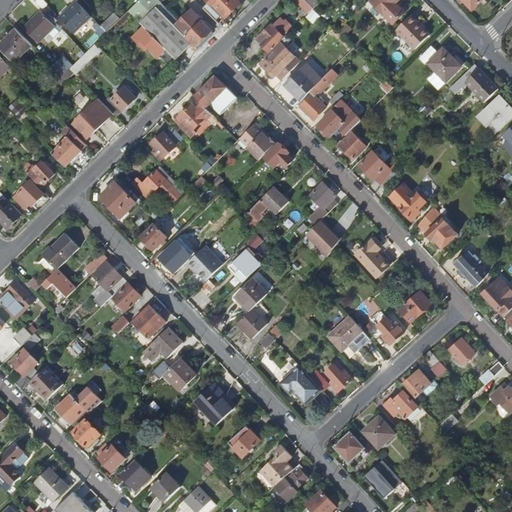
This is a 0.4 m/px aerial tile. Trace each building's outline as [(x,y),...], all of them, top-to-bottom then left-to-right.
[(213,32),(191,9),(177,23),(154,0),(141,0),(138,3),(128,13),(132,17),(140,24),(144,28),(176,61),(192,45),(196,49),(213,32)] [(203,0),(208,4),(211,7),(213,6),(226,19),(241,4),(236,0),(203,0)] [(315,9),(306,0),(296,0),(310,14),(315,9)] [(306,0),(315,9),(324,1),(322,0),(306,0)] [(376,0),(373,3),(395,25),(407,14),(398,4),(401,0),(376,0)] [(460,0),(463,3),(465,1),(475,11),(485,0),(460,0)] [(77,2),(60,19),(75,35),(93,18),(77,2)] [(204,9),(217,21),(221,17),(211,7),(208,4),(204,9)] [(46,16),(55,24),(57,22),(48,13),(46,16)] [(115,13),(102,27),(108,33),(112,29),(121,20),(115,13)] [(121,20),(112,29),(115,33),(132,17),(128,13),(124,17),(121,20)] [(41,14),(25,29),(39,44),(55,28),(53,26),(55,24),(46,16),(44,17),(41,14)] [(399,33),(418,51),(433,36),(414,17),(399,33)] [(293,29),(283,19),(275,27),(273,25),(259,40),(270,52),(286,37),(286,36),(293,29)] [(347,24),(339,33),(345,39),(354,30),(347,24)] [(134,38),(141,45),(146,51),(148,49),(160,61),(162,59),(172,70),(179,63),(176,61),(144,28),(134,38)] [(17,30),(0,46),(16,63),(33,46),(17,30)] [(286,37),(270,52),(271,53),(266,58),(268,60),(263,66),(276,80),(279,77),(283,81),(301,63),(288,50),(288,45),(291,41),(286,36),(286,37)] [(67,45),(75,53),(79,48),(71,41),(67,45)] [(87,53),(93,59),(102,50),(96,44),(87,53)] [(431,65),(448,83),(463,68),(446,50),(431,65)] [(65,54),(54,64),(63,74),(74,64),(65,54)] [(0,56),(0,78),(11,68),(0,56)] [(302,70),(287,86),(302,101),(323,80),(309,65),(304,71),(302,70)] [(462,78),(486,104),(500,91),(477,65),(462,78)] [(302,101),(298,105),(314,121),(326,108),(322,104),(324,101),(320,97),(318,99),(315,96),(319,92),(321,94),(339,76),(333,70),(323,80),(302,101)] [(213,81),(196,98),(201,103),(207,109),(211,105),(222,115),(237,99),(219,80),(213,81)] [(382,86),(389,94),(394,89),(391,85),(387,81),(382,86)] [(110,97),(103,104),(114,115),(117,118),(137,99),(126,88),(112,100),(110,97)] [(340,93),(330,103),(336,108),(343,101),(346,98),(340,93)] [(511,108),(502,98),(480,118),(489,128),(494,124),(501,132),(511,121),(511,108)] [(99,100),(74,124),(88,139),(114,115),(103,104),(99,100)] [(354,129),(363,121),(343,101),(336,108),(333,111),(334,112),(320,126),(333,139),(342,130),(347,136),(354,129)] [(179,118),(186,125),(182,129),(192,139),(197,135),(194,132),(205,121),(214,129),(220,122),(207,109),(201,103),(196,107),(193,104),(179,118)] [(429,106),(420,114),(422,117),(431,108),(429,106)] [(431,108),(422,117),(426,120),(434,112),(431,108)] [(363,121),(354,129),(359,134),(368,125),(363,121)] [(241,139),(250,148),(249,149),(260,161),(276,145),(271,139),(270,140),(263,134),(264,132),(258,125),(254,126),(241,139)] [(162,161),(169,155),(174,161),(184,151),(178,146),(185,140),(171,126),(153,144),(159,151),(156,155),(162,161)] [(70,138),(54,153),(67,166),(72,161),(75,164),(84,155),(84,151),(89,147),(73,130),(67,135),(70,138)] [(448,137),(459,148),(466,141),(457,131),(456,130),(448,137)] [(354,134),(341,147),(355,161),(368,148),(354,134)] [(280,144),(266,158),(276,169),(279,165),(281,167),(283,164),(287,169),(294,162),(289,156),(291,154),(280,144)] [(361,167),(375,181),(376,180),(383,187),(384,185),(392,174),(387,169),(388,168),(374,154),(361,167)] [(27,173),(42,189),(57,175),(44,162),(36,168),(34,167),(27,173)] [(134,185),(148,200),(159,189),(170,201),(168,202),(172,206),(185,193),(162,169),(145,186),(139,180),(134,185)] [(498,175),(509,187),(511,184),(511,182),(502,171),(498,175)] [(392,174),(384,185),(391,190),(400,178),(393,173),(392,174)] [(219,178),(212,186),(216,189),(223,182),(219,178)] [(31,183),(15,199),(25,210),(32,204),(34,206),(44,196),(31,183)] [(101,198),(121,219),(136,205),(116,183),(101,198)] [(312,197),(322,207),(309,219),(316,226),(322,221),(336,207),(338,205),(335,201),(337,198),(324,185),(312,197)] [(264,199),(278,214),(291,202),(276,187),(264,199)] [(408,187),(394,200),(407,216),(417,207),(416,206),(424,199),(422,196),(418,198),(408,187)] [(263,200),(250,213),(254,218),(249,223),(254,229),(266,217),(263,215),(270,208),(263,200)] [(0,221),(8,230),(23,216),(13,205),(5,213),(0,207),(0,221)] [(445,250),(460,237),(444,218),(436,209),(421,226),(434,242),(437,240),(445,250)] [(307,236),(329,258),(339,245),(341,241),(322,221),(316,226),(307,236)] [(155,226),(142,239),(154,251),(168,239),(155,226)] [(265,260),(267,257),(256,250),(264,239),(258,234),(248,249),(265,260)] [(52,247),(44,255),(58,271),(59,270),(81,249),(67,235),(53,249),(52,247)] [(175,245),(161,259),(176,274),(190,260),(186,256),(195,247),(189,241),(180,250),(175,245)] [(377,243),(361,259),(362,260),(379,245),(377,243)] [(362,260),(380,279),(396,264),(379,245),(362,260)] [(205,248),(186,266),(194,274),(195,272),(207,283),(209,280),(217,273),(224,266),(205,248)] [(230,268),(244,283),(262,266),(248,251),(230,268)] [(457,265),(463,271),(461,274),(466,280),(469,278),(479,289),(486,281),(477,271),(486,264),(478,256),(477,257),(471,252),(457,265)] [(99,269),(108,259),(103,253),(86,269),(92,275),(99,269)] [(291,267),(294,270),(299,275),(305,269),(297,261),(291,267)] [(108,262),(94,277),(107,290),(95,301),(102,308),(108,302),(113,297),(128,283),(108,262)] [(77,290),(58,271),(51,278),(45,284),(49,289),(56,283),(69,297),(77,290)] [(216,288),(209,280),(207,283),(200,290),(207,297),(216,288)] [(254,280),(237,297),(251,312),(252,311),(259,304),(265,299),(265,298),(268,295),(254,280)] [(506,318),(508,316),(511,312),(511,294),(500,282),(485,296),(506,318)] [(18,284),(0,300),(0,302),(17,320),(36,302),(18,284)] [(130,285),(115,299),(113,297),(108,302),(112,307),(117,302),(127,312),(142,298),(130,285)] [(275,292),(281,298),(284,293),(278,288),(275,292)] [(421,293),(400,313),(412,325),(433,306),(421,293)] [(265,299),(260,305),(263,308),(268,302),(265,299)] [(151,307),(135,323),(151,339),(167,323),(151,307)] [(251,312),(238,324),(253,340),(267,327),(252,311),(251,312)] [(120,334),(131,323),(125,317),(114,328),(120,334)] [(352,318),(330,338),(343,352),(365,332),(352,318)] [(387,320),(378,328),(386,336),(384,338),(392,347),(406,334),(398,326),(395,329),(387,320)] [(26,329),(16,339),(24,345),(33,336),(26,329)] [(153,346),(144,355),(153,364),(162,354),(168,360),(185,344),(170,329),(159,340),(153,346)] [(375,331),(369,336),(373,340),(379,334),(375,331)] [(275,339),(270,333),(261,343),(266,347),(275,339)] [(464,339),(452,351),(465,366),(478,354),(464,339)] [(28,350),(15,364),(27,376),(18,385),(23,390),(32,381),(30,380),(44,366),(28,350)] [(426,357),(436,369),(442,363),(432,351),(426,357)] [(182,360),(166,376),(182,392),(198,376),(182,360)] [(449,370),(442,363),(436,369),(438,371),(436,373),(441,378),(449,370)] [(501,363),(482,379),(487,385),(506,368),(501,363)] [(339,364),(327,374),(335,382),(332,385),(340,393),(354,381),(339,364)] [(312,379),(300,366),(281,384),(291,395),(296,391),(308,405),(323,391),(322,390),(316,383),(312,379)] [(48,368),(31,384),(48,401),(65,385),(48,368)] [(422,371),(404,387),(420,404),(424,400),(420,396),(424,393),(428,397),(439,389),(439,387),(436,383),(433,385),(422,371)] [(316,383),(322,390),(323,391),(328,397),(334,391),(322,378),(316,383)] [(214,386),(198,402),(203,407),(201,409),(212,421),(214,419),(229,405),(231,403),(231,402),(229,404),(224,400),(225,399),(228,396),(217,384),(214,386)] [(503,387),(491,398),(499,407),(502,404),(511,415),(511,413),(511,387),(507,392),(503,387)] [(74,396),(59,412),(74,427),(89,412),(92,415),(105,403),(92,389),(79,401),(74,396)] [(402,413),(408,420),(409,419),(415,425),(428,413),(420,404),(418,406),(406,393),(397,402),(394,399),(387,406),(397,417),(402,413)] [(229,405),(214,419),(219,424),(237,409),(231,403),(229,405)] [(143,410),(156,423),(161,419),(148,405),(143,410)] [(449,420),(441,427),(446,433),(459,421),(454,415),(449,420)] [(446,416),(438,424),(441,427),(449,420),(446,416)] [(381,417),(364,432),(380,450),(397,435),(381,417)] [(77,434),(97,455),(98,454),(109,444),(110,442),(95,428),(100,424),(93,418),(77,434)] [(232,443),(247,458),(264,442),(249,427),(232,443)] [(165,433),(176,444),(181,439),(170,429),(165,433)] [(352,434),(336,448),(351,464),(366,450),(352,434)] [(19,445),(26,453),(29,449),(22,442),(19,445)] [(6,457),(0,462),(0,474),(1,476),(3,475),(14,487),(24,477),(18,471),(20,469),(14,464),(18,460),(19,460),(26,453),(19,445),(17,444),(5,456),(6,457)] [(98,454),(116,474),(129,461),(115,446),(113,448),(109,444),(98,454)] [(277,488),(281,484),(288,478),(296,471),(289,463),(294,458),(284,447),(275,454),(278,458),(274,462),(276,464),(274,466),(272,464),(265,470),(270,477),(268,479),(277,488)] [(384,461),(366,478),(386,500),(405,484),(384,461)] [(139,462),(125,476),(140,492),(153,478),(139,462)] [(213,462),(210,466),(214,470),(218,467),(213,462)] [(303,472),(305,470),(306,469),(302,465),(302,466),(296,471),(288,478),(281,484),(277,488),(276,489),(289,503),(300,493),(298,491),(306,483),(310,480),(303,472)] [(51,469),(37,484),(55,502),(70,488),(51,469)] [(169,474),(155,488),(169,503),(183,488),(169,474)] [(212,511),(219,506),(200,488),(181,507),(186,511),(212,511)] [(333,511),(340,506),(325,490),(308,506),(313,511),(333,511)] [(94,511),(75,492),(54,511),(94,511)] [(411,500),(399,511),(407,511),(415,505),(411,500)]
